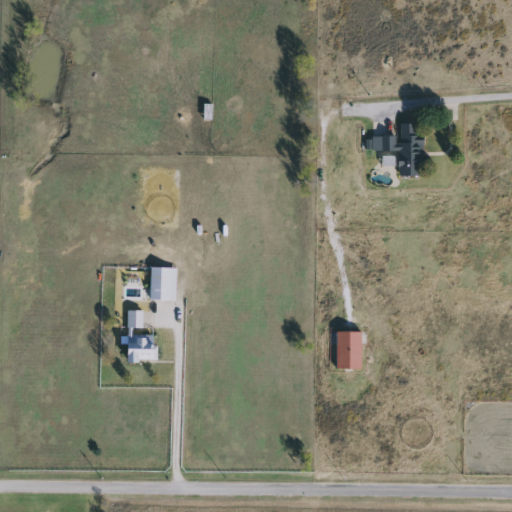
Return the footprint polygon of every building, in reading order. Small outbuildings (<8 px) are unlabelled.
[(395,177),(395,153),(378,153),(379,137),(397,137),(397,124),(414,125),(413,135),(420,135),(420,177),(395,177)] [(173,268),(173,301),(148,301),(148,268),(173,268)] [(140,328),(126,328),(126,311),(140,311),(140,328)] [(334,332),(358,332),(358,369),(334,369),(334,332)] [(153,334),(153,363),(124,363),(124,334),(153,334)]
